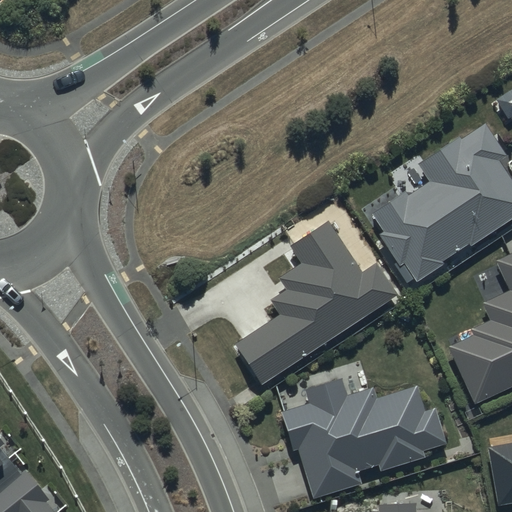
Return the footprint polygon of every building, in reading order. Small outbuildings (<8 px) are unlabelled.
[(405,191),(372,213),(384,232),(379,235),(399,266),(404,262),(418,282),(511,219),(511,179),(499,160),(507,155),(486,123),(462,139),(460,136),(417,164),(429,182),(408,195),(405,191)] [(328,220),(290,246),(301,262),(278,278),(286,289),(271,300),(280,314),(236,344),(263,384),(397,294),(377,263),(363,272),(328,220)] [(511,253),(495,261),(510,290),(482,303),(490,320),(471,329),(474,334),(449,347),(476,403),(511,386),(511,253)] [(305,387),(307,394),(304,395),(308,408),(280,417),(292,456),(296,455),(312,504),(361,489),(358,478),(377,472),(379,477),(425,463),(423,456),(446,449),(435,412),(424,415),(416,390),(376,402),(373,392),(346,400),(341,384),(337,385),(335,377),(305,387)] [(0,511),(48,511),(38,499),(44,494),(26,472),(21,477),(0,450),(0,438),(2,437),(0,434),(0,511)] [(511,442),(490,446),(500,504),(511,501),(511,442)] [(379,511),(415,511),(415,503),(380,505),(379,511)]
